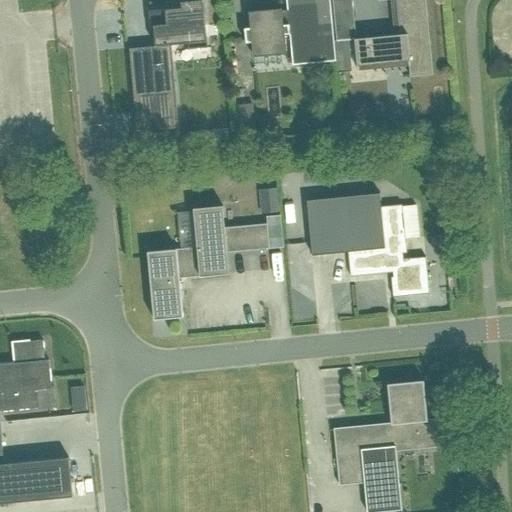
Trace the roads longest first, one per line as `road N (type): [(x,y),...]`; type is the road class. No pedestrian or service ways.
road 1 (residential): [(105,368),(511,328)]
road 2 (residential): [(107,294),(82,0)]
road 3 (residential): [(118,511),(105,368)]
